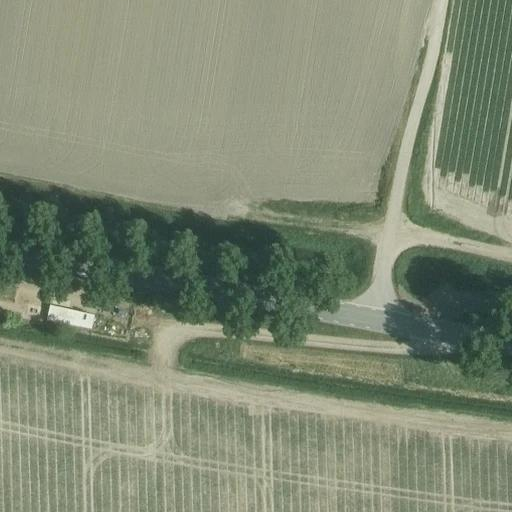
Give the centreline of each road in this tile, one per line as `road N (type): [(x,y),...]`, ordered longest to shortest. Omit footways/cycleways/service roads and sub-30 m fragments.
road 1 (tertiary): [(511,345),(0,249)]
road 2 (track): [(374,320),(439,0)]
road 3 (track): [(162,361),(168,342),(190,331),(408,348),(469,337)]
road 4 (track): [(511,258),(390,232)]
road 5 (track): [(270,217),(390,232)]
